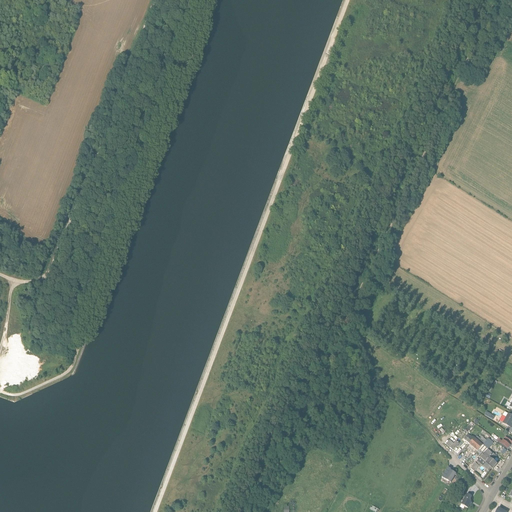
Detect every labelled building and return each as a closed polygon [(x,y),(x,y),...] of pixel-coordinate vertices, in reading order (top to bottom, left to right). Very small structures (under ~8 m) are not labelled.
[(511,416),(508,415),(502,425),(508,428),(506,431),(509,432),(511,434),(511,426),(511,416)] [(468,433),(474,426),(471,423),(469,426),(464,432),(467,434),(468,433)] [(469,446),(474,439),(473,438),(472,439),(471,438),(468,435),(463,441),(466,443),(469,446)] [(483,447),(477,453),(480,455),(478,457),(480,459),(488,451),(492,447),(487,442),(482,438),(478,442),(483,447)] [(502,443),(500,446),(507,451),(510,448),(511,445),(511,443),(505,438),(502,443)] [(474,439),(469,446),(477,453),(483,447),(478,442),(474,439)] [(454,445),(450,450),(453,452),(459,445),(456,443),(454,445)] [(480,460),(484,464),(490,460),(493,456),(488,451),(480,459),(480,460)] [(484,464),(483,466),(486,468),(488,466),(493,471),(497,466),(494,463),(490,460),(484,464)] [(475,465),(470,470),(474,474),(479,468),(475,465)] [(448,469),(442,478),(451,484),(456,474),(448,469)] [(467,495),(461,506),(466,508),(468,509),(472,502),(470,501),(472,497),(467,495)]
